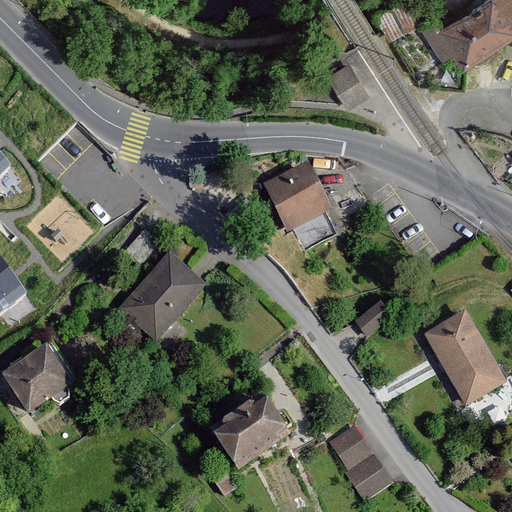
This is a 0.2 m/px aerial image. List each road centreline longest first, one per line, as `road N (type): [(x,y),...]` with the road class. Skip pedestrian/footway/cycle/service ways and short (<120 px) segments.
road 1 (residential): [(152,138),(153,162),(170,196),(269,283),(447,511)]
road 2 (secondary): [(511,218),(343,142),(152,138)]
road 3 (secondary): [(152,138),(100,117),(0,18)]
